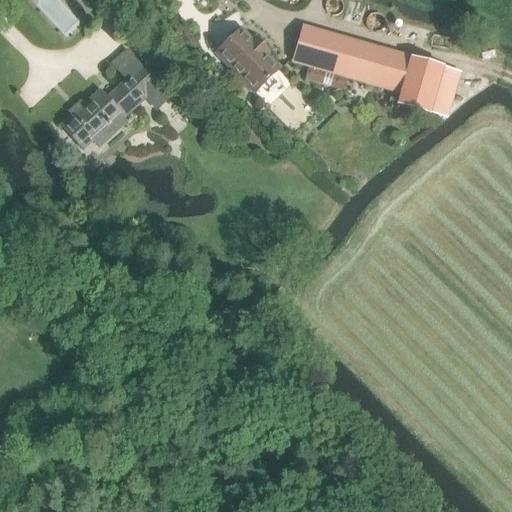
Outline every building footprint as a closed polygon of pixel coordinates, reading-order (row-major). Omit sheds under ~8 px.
[(348,79),(358,44),(303,29),(293,64),(310,68),(306,81),(342,92),(346,79),(348,79)] [(256,41),(253,44),(241,32),(217,55),(255,94),(279,71),(265,56),(267,53),(256,41)] [(443,69),(411,60),(358,44),(348,79),(356,82),(375,87),(378,88),(393,92),(389,104),(430,116),(443,69)] [(170,99),(141,68),(126,51),(111,65),(127,81),(107,99),(101,92),(62,128),(83,151),(120,117),(123,120),(147,99),(157,110),(170,99)] [(184,94),(162,114),(170,123),(181,114),(188,121),(199,111),(184,94)] [(76,177),(87,166),(79,157),(67,168),(76,177)]
